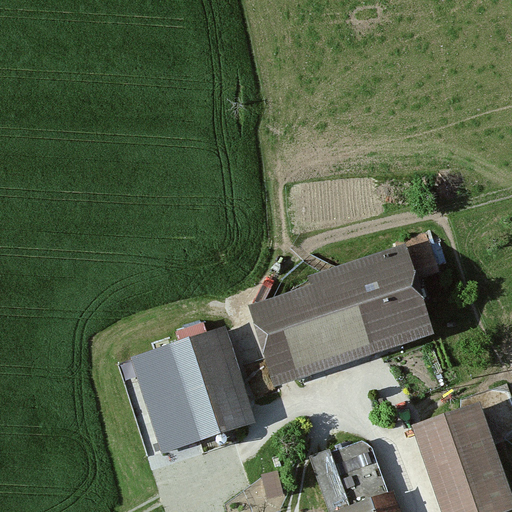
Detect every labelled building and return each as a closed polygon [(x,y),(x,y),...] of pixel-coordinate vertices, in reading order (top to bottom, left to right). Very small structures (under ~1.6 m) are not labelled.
[(311,293),(249,313),(274,392),(435,340),(416,283),(438,276),(425,238),(395,247),(397,252),(307,281),(311,293)] [(256,426),(224,332),(132,363),(164,457),(256,426)] [(511,511),(511,496),(481,409),(413,433),(440,511),(511,511)] [(328,455),(309,462),(327,511),(399,511),(393,494),(381,498),(362,447),(329,458),(328,455)] [(252,495),(256,511),(261,511),(287,504),(276,468),(264,472),(269,490),(252,495)]
